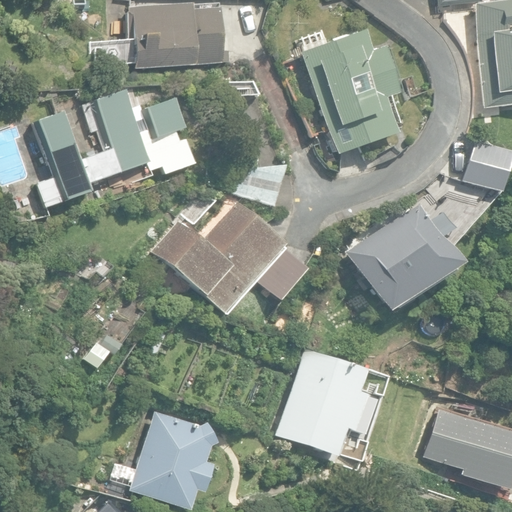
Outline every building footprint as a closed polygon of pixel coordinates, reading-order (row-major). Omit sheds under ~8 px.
[(469,6),(481,109),(511,105),(511,0),(493,0),(494,3),(469,6)] [(130,64),(130,68),(189,67),(189,65),(217,64),(215,10),(188,11),(188,6),(124,7),(125,43),(118,43),(113,48),(114,65),(130,64)] [(298,53),(334,155),(395,134),(383,98),(396,94),(380,48),(367,53),(359,31),(298,53)] [(34,183),(43,209),(88,193),(85,184),(125,172),(130,185),(143,181),(149,176),(149,172),(159,168),(161,174),(190,165),(181,140),(176,142),(173,133),(181,129),(171,99),(138,110),(138,113),(131,116),(120,90),(79,105),(89,134),(95,132),(103,151),(77,160),(59,114),(29,123),(48,179),(34,183)] [(459,181),(495,193),(509,153),(474,141),(459,181)] [(222,192),(272,206),(284,166),(230,167),(222,192)] [(148,252),(218,315),(279,246),(232,203),(197,243),(174,222),(148,252)] [(341,252),(379,312),(456,264),(439,238),(450,230),(436,208),(424,215),(417,204),(341,252)] [(253,278),(276,298),(302,268),(279,248),(253,278)] [(272,436),(333,457),(342,430),(349,432),(351,432),(363,395),(362,393),(356,391),(363,370),(302,349),(300,357),(272,436)] [(457,476),(500,491),(511,457),(511,435),(436,409),(419,457),(458,471),(457,476)] [(124,492),(183,511),(191,491),(198,493),(208,465),(200,463),(205,447),(212,444),(202,423),(196,427),(161,414),(152,411),(149,420),(124,492)]
